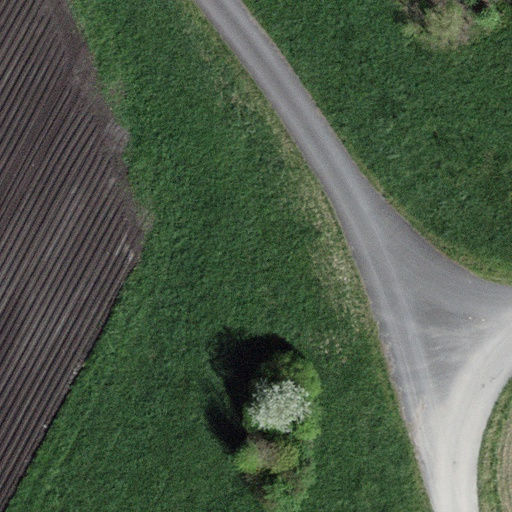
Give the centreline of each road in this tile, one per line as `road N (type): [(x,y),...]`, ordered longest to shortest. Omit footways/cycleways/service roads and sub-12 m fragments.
road 1 (track): [(511,338),(481,384),(216,0)]
road 2 (track): [(481,384),(455,460),(455,511)]
